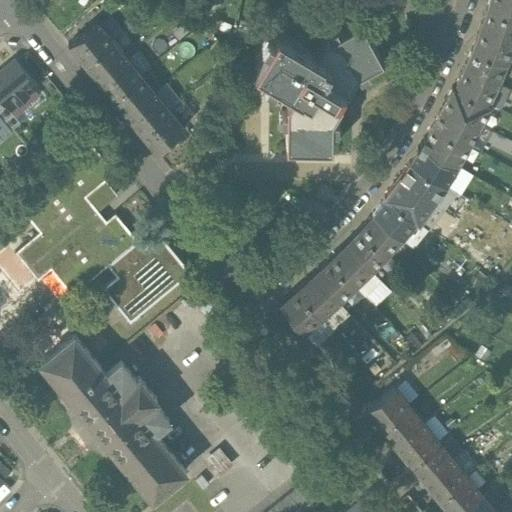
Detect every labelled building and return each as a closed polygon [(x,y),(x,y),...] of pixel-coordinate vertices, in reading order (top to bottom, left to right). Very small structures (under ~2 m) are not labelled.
[(296,287),(321,315),(355,285),(363,293),(379,278),(370,269),(386,253),(418,216),(449,174),(468,141),(488,102),(506,62),(511,47),(511,0),(488,0),(486,7),(471,47),(454,85),(452,85),(433,122),(425,135),(409,161),(384,195),(385,196),(358,228),(327,258),(296,287)] [(83,61),(112,37),(98,19),(68,43),(83,61)] [(323,42),(315,55),(278,32),(256,69),(294,91),(287,102),(286,146),(331,146),(331,117),(357,74),(382,60),(361,21),(323,42)] [(97,79),(127,54),(112,37),(83,61),(97,79)] [(111,96),(141,72),(127,54),(97,79),(111,96)] [(16,58),(0,71),(0,96),(9,108),(37,84),(16,58)] [(126,114),(156,90),(141,72),(111,96),(126,114)] [(140,132),(170,108),(156,90),(126,114),(140,132)] [(9,108),(0,96),(0,115),(11,130),(21,122),(9,108)] [(155,150),(185,125),(170,108),(140,132),(155,150)] [(92,143),(18,204),(40,230),(15,250),(38,278),(50,267),(71,293),(108,263),(137,239),(114,211),(102,221),(94,212),(98,209),(97,208),(116,193),(104,179),(114,170),(92,143)] [(142,246),(137,239),(108,263),(116,274),(101,286),(130,320),(190,270),(159,232),(142,246)] [(321,315),(296,287),(279,302),(303,331),(321,315)] [(105,371),(74,332),(40,360),(67,392),(68,391),(91,420),(88,422),(100,437),(103,435),(127,463),(125,464),(152,497),(186,469),(154,430),(169,418),(153,399),(156,397),(139,375),(135,378),(120,359),(105,371)] [(379,425),(410,400),(395,383),(365,407),(379,425)] [(394,443),(424,418),(410,400),(379,425),(394,443)] [(408,461),(439,436),(424,418),(394,443),(408,461)] [(423,478),(453,453),(439,436),(408,461),(423,478)] [(437,496),(467,471),(453,453),(423,478),(437,496)] [(332,457),(264,511),(299,511),(346,474),(332,457)] [(467,471),(437,496),(450,511),(453,511),(482,489),(467,471)] [(482,489),(453,511),(489,511),(496,507),(482,489)] [(377,511),(365,497),(346,511),(377,511)]
